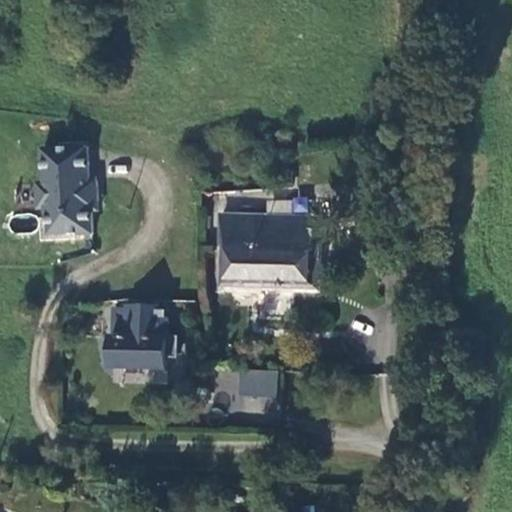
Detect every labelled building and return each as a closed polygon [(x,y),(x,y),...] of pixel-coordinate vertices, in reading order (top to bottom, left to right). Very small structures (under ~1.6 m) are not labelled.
[(42,210),(43,242),(81,241),(80,234),(96,234),(95,211),(102,210),(101,176),(94,176),(93,140),(61,141),(60,144),(41,144),(42,178),(36,178),(37,211),(42,210)] [(223,285),(321,289),(323,245),(312,244),(312,200),(269,200),(269,213),(221,212),(220,242),(225,242),(223,285)] [(168,339),(168,311),(130,310),(130,312),(130,323),(115,322),(113,370),(168,372),(168,357),(180,357),(180,340),(168,339)] [(130,323),(130,312),(115,311),(115,322),(130,323)] [(268,396),(269,377),(242,376),(241,395),(268,396)] [(279,377),(269,377),(268,396),(268,399),(278,399),(279,377)]
